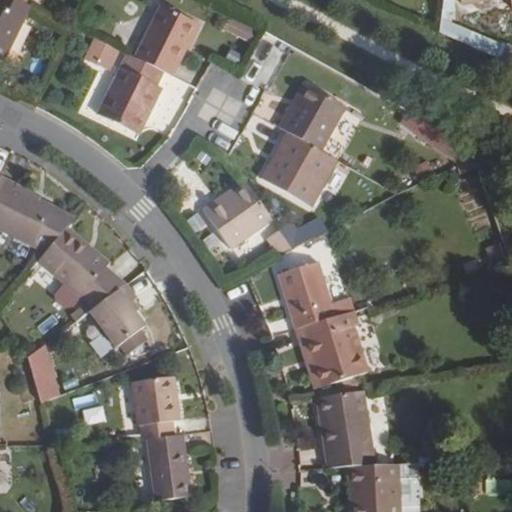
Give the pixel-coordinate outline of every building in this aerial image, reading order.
[(0,0),(0,62),(4,65),(32,7),(26,5),(16,0),(0,0)] [(511,0),(462,0),(463,6),(491,0),(510,0),(511,8),(511,0)] [(199,24),(163,6),(136,59),(164,74),(172,77),(199,24)] [(255,48),(266,30),(234,13),(224,31),(255,48)] [(108,71),(118,50),(97,40),(87,62),(108,71)] [(279,48),(267,41),(252,67),(264,74),(279,48)] [(129,56),(99,115),(132,131),(145,107),(152,110),(163,89),(157,86),(164,74),(136,59),(129,56)] [(295,111),(291,109),(280,130),(288,134),(321,154),(346,109),(308,87),(295,111)] [(152,110),(145,107),(132,131),(139,135),(152,110)] [(446,135),(420,120),(415,129),(441,144),(446,135)] [(262,180),(312,208),(338,163),(321,154),(288,134),(262,180)] [(0,179),(0,230),(45,253),(67,228),(71,224),(51,215),(54,208),(41,202),(15,190),(17,185),(2,177),(0,179)] [(17,185),(15,190),(41,202),(43,198),(17,185)] [(205,211),(232,250),(274,222),(248,187),(235,195),(228,200),(226,197),(205,211)] [(54,208),(51,215),(71,224),(75,218),(54,208)] [(287,226),(280,230),(294,251),(302,247),(287,226)] [(45,253),(38,263),(61,282),(94,309),(127,285),(106,269),(84,252),(89,246),(67,228),(45,253)] [(280,230),(272,235),(286,255),(294,251),(280,230)] [(89,246),(84,252),(106,269),(111,264),(89,246)] [(319,266),(282,278),(298,332),(336,320),(319,266)] [(73,309),(82,299),(61,282),(53,292),(53,301),(63,309),(73,309)] [(117,349),(146,328),(134,313),(128,305),(134,300),(139,297),(129,283),(127,285),(94,309),(89,313),(117,349)] [(134,300),(128,305),(134,313),(140,308),(134,300)] [(304,348),(309,347),(322,389),(370,374),(355,330),(360,329),(355,313),(336,320),(298,332),(304,348)] [(41,401),(63,393),(45,346),(23,355),(41,401)] [(309,347),(304,348),(316,390),(322,389),(309,347)] [(139,428),(142,428),(144,443),(149,442),(174,438),(172,423),(179,422),(173,379),(134,384),(139,428)] [(363,393),(319,400),(329,470),(349,469),(357,468),(375,467),(363,393)] [(83,409),(85,424),(104,421),(102,406),(83,409)] [(157,502),(190,497),(182,437),(174,438),(149,442),(157,502)] [(375,467),(357,468),(358,505),(351,506),(351,511),(420,511),(419,480),(399,480),(397,466),(375,467)] [(357,468),(349,469),(351,506),(358,505),(357,468)]
